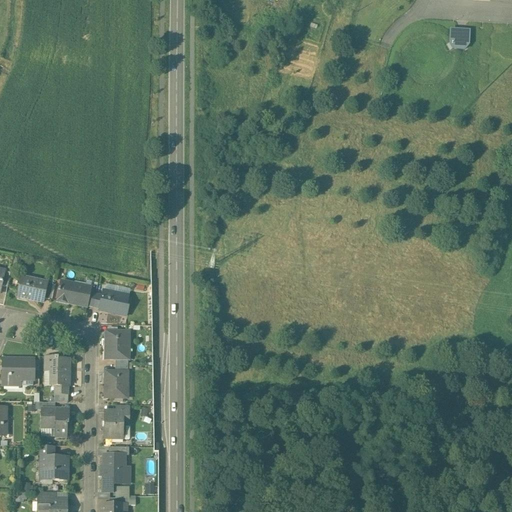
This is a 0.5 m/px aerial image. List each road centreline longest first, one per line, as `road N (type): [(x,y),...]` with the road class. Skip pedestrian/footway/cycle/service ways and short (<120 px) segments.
road 1 (primary): [(179,511),(180,0)]
road 2 (unclassified): [(88,511),(92,342),(83,332),(8,314)]
road 3 (track): [(255,511),(511,474)]
